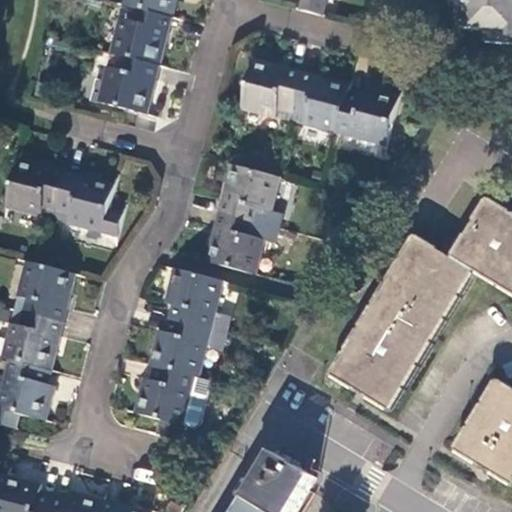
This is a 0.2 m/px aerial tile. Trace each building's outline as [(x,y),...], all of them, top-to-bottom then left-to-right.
[(128,0),(126,7),(136,10),(171,19),(174,20),(178,0),(128,0)] [(303,0),(301,10),(322,16),(326,0),(303,0)] [(511,0),(459,0),(458,18),(464,19),(463,28),(487,30),(486,41),(511,43),(511,0)] [(168,32),(171,19),(136,10),(132,23),(123,21),(113,54),(123,57),(159,66),(161,67),(170,33),(168,32)] [(113,54),(109,69),(119,71),(123,57),(113,54)] [(155,80),(159,66),(123,57),(119,71),(109,69),(101,102),(148,114),(158,81),(155,80)] [(292,122),(305,73),(257,60),(243,108),(292,122)] [(351,86),(305,73),(292,122),(306,126),(339,135),(349,96),(351,86)] [(363,99),(349,96),(339,135),(386,149),(400,100),(365,90),(363,99)] [(59,220),(70,175),(58,172),(58,168),(22,159),(9,207),(59,220)] [(279,178),(277,178),(232,166),(223,201),(226,202),(223,215),(258,224),(261,211),(271,214),(279,178)] [(84,179),(70,175),(59,220),(121,237),(127,214),(112,210),(119,184),(85,175),(84,179)] [(418,237),(348,352),(333,376),(364,395),(392,412),(476,272),(511,293),(511,212),(491,200),(454,259),(418,237)] [(254,238),(258,224),(223,215),(219,228),(216,228),(207,262),(255,275),(264,241),(254,238)] [(80,276),(31,263),(18,312),(64,324),(67,310),(71,310),(80,276)] [(230,317),(216,314),(224,281),(175,269),(166,304),(174,307),(171,320),(225,334),(230,317)] [(60,337),(64,324),(18,312),(15,325),(6,360),(16,363),(52,373),(55,373),(63,338),(60,337)] [(221,351),(225,334),(171,320),(167,335),(159,333),(150,366),(156,368),(193,377),(198,379),(206,347),(221,351)] [(49,386),(52,373),(16,363),(13,376),(8,375),(0,405),(0,425),(17,430),(21,417),(48,424),(57,389),(49,386)] [(189,391),(193,377),(156,368),(152,381),(144,380),(134,413),(161,420),(157,436),(160,436),(179,441),(192,392),(189,391)] [(483,466),(511,484),(511,388),(501,381),(459,452),(483,466)] [(296,511),(309,490),(316,479),(277,455),(241,511),(296,511)] [(46,487),(12,478),(2,511),(52,511),(57,498),(44,495),(46,487)] [(70,502),(57,498),(52,511),(104,511),(106,506),(106,502),(73,493),(70,502)]
